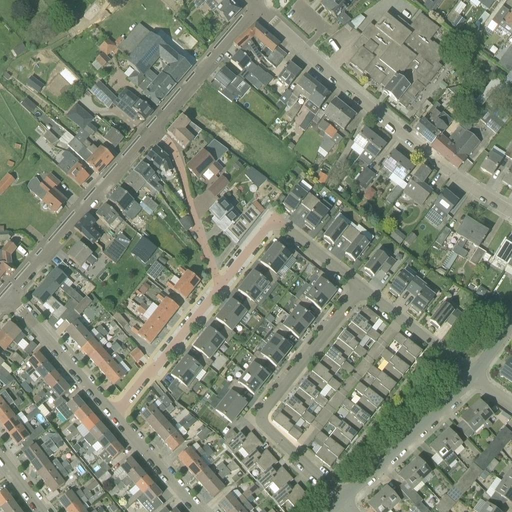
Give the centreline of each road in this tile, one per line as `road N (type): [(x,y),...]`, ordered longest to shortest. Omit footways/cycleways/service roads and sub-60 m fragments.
road 1 (residential): [(511,212),(439,163),(257,7)]
road 2 (residential): [(363,288),(261,419),(342,497)]
road 3 (residential): [(7,293),(149,130)]
road 4 (residential): [(342,497),(474,377)]
road 5 (residential): [(114,413),(221,279)]
road 6 (unclassified): [(221,279),(174,155),(149,130)]
road 7 (residential): [(149,130),(257,7)]
road 8 (residential): [(114,413),(7,293)]
road 9 (residential): [(363,288),(474,377)]
road 10 (residential): [(200,511),(114,413)]
